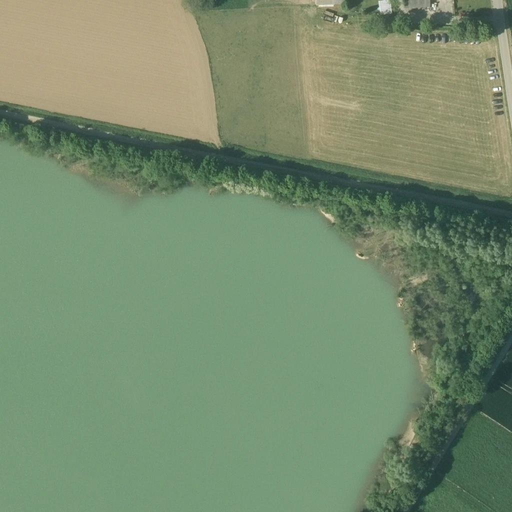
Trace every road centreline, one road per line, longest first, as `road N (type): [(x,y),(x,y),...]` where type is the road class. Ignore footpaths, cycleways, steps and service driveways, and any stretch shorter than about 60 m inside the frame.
road 1 (track): [(511,216),(0,113)]
road 2 (track): [(404,511),(511,334)]
